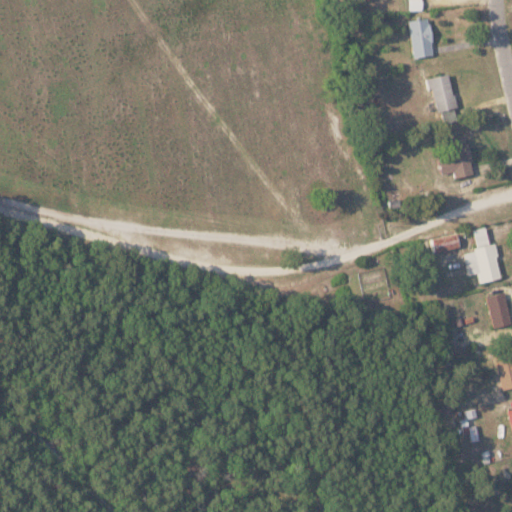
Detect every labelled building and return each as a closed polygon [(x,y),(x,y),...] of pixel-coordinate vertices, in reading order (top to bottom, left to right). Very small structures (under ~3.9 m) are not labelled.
[(408,19),(412,56),(432,54),(429,17),(408,19)] [(454,107),(450,73),(429,75),(433,110),(454,107)] [(440,111),(443,122),(457,119),(454,108),(440,111)] [(441,173),(453,170),(454,177),(473,173),(466,136),(444,141),(447,154),(438,156),(441,173)] [(502,277),(494,241),(489,243),(485,225),(472,228),(476,248),(463,251),(468,274),(477,272),(479,282),(502,277)] [(431,238),(434,251),(459,245),(455,232),(431,238)] [(488,294),(493,328),(510,325),(506,292),(488,294)] [(511,351),(494,356),(502,389),(511,386),(511,351)]
